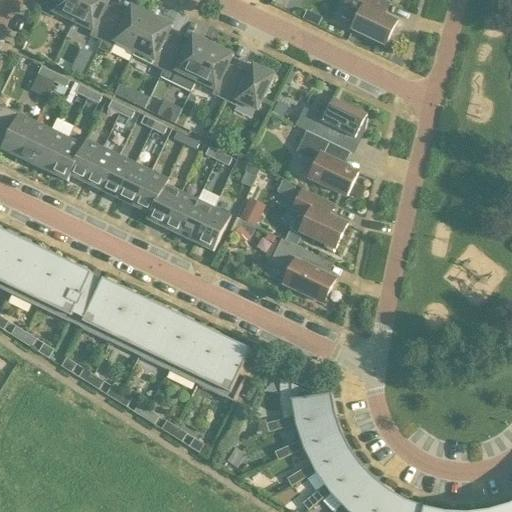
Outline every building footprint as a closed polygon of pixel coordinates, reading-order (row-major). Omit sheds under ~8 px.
[(74,22),(85,0),(47,0),(41,12),(53,18),(55,13),(74,22)] [(102,42),(118,11),(107,6),(110,0),(85,0),(74,22),(93,32),(91,36),(102,42)] [(386,46),(398,21),(375,10),(380,0),(348,0),(344,8),(360,16),(353,31),(386,46)] [(135,52),(153,16),(132,6),(128,16),(118,11),(102,42),(99,49),(111,55),(117,43),(135,52)] [(133,57),(152,66),(164,72),(179,40),(168,35),(173,26),(153,16),(135,52),(133,57)] [(197,81),(214,46),(194,36),(189,45),(179,40),(164,72),(175,77),(178,72),(197,81)] [(225,101),(240,70),(230,65),(234,55),(214,46),(197,81),(215,91),(213,95),(225,101)] [(271,94),(269,89),(276,76),(255,65),(250,75),(240,70),(225,101),(236,107),(239,102),(258,111),(266,96),(271,94)] [(55,83),(59,75),(43,67),(39,75),(55,83)] [(59,75),(55,83),(67,89),(71,81),(59,75)] [(71,105),(76,94),(78,90),(80,85),(75,83),(66,103),(71,105)] [(118,84),(114,96),(145,107),(149,95),(118,84)] [(78,90),(76,94),(88,99),(92,91),(80,85),(78,90)] [(99,105),(103,97),(92,91),(88,99),(99,105)] [(368,115),(334,99),(325,118),(305,108),(296,127),(307,132),(339,148),(345,134),(356,139),(360,131),(365,132),(369,119),(367,118),(368,115)] [(164,100),(157,115),(176,123),(182,108),(164,100)] [(113,101),(109,109),(120,115),(124,107),(113,101)] [(291,107),(278,101),(272,113),(285,119),(291,107)] [(19,158),(36,122),(8,109),(1,105),(0,107),(0,136),(7,140),(2,150),(19,158)] [(132,120),(136,112),(124,107),(120,115),(132,120)] [(145,117),(141,125),(153,130),(156,122),(145,117)] [(280,128),(282,123),(272,118),(267,128),(272,131),(280,128)] [(35,166),(53,130),(36,122),(19,158),(35,166)] [(164,136),(168,128),(156,122),(153,130),(164,136)] [(52,174),(69,138),(53,130),(35,166),(52,174)] [(177,132),(174,140),(185,146),(189,138),(177,132)] [(344,150),(339,148),(307,132),(297,154),(318,164),(310,179),(348,197),(359,173),(338,163),(344,150)] [(85,146),(84,146),(69,138),(52,174),(69,182),(71,177),(71,176),(85,146)] [(197,151),(201,143),(189,138),(185,146),(197,151)] [(87,184),(104,148),(87,140),(84,146),(85,146),(71,176),(71,177),(87,184)] [(103,192),(120,156),(104,148),(87,184),(103,192)] [(218,161),(221,153),(210,148),(206,156),(218,161)] [(229,167),(233,159),(221,153),(218,161),(229,167)] [(119,200),(136,164),(120,156),(103,192),(119,200)] [(135,208),(153,172),(136,164),(119,200),(135,208)] [(257,177),(261,169),(249,164),(246,172),(257,177)] [(152,215),(166,185),(167,186),(170,180),(153,172),(135,208),(151,215),(152,215)] [(279,191),(292,197),(296,188),(283,182),(279,191)] [(165,229),(182,193),(167,186),(166,185),(152,215),(151,215),(148,221),(165,229)] [(336,250),(348,225),(323,213),(329,202),(303,190),(293,212),(308,219),(301,233),(336,250)] [(181,237),(199,201),(182,193),(165,229),(181,237)] [(250,199),(240,219),(257,227),(267,207),(250,199)] [(198,244),(215,209),(199,201),(181,237),(198,244)] [(215,209),(198,244),(215,252),(232,217),(215,209)] [(242,226),(233,234),(243,246),(252,238),(242,226)] [(0,289),(70,323),(74,314),(79,316),(85,319),(81,328),(234,402),(235,401),(246,378),(240,375),(252,351),(104,279),(103,281),(92,276),(93,274),(0,229),(0,289)] [(268,234),(265,240),(273,244),(274,241),(276,238),(268,234)] [(324,304),(336,280),(315,269),(321,258),(283,240),(271,263),(291,273),(285,285),(324,304)] [(0,316),(0,328),(4,331),(10,322),(0,316)] [(17,327),(12,336),(22,342),(27,333),(17,327)] [(27,333),(22,342),(32,348),(37,340),(27,333)] [(49,359),(55,351),(45,344),(39,353),(49,359)] [(77,365),(67,359),(62,367),(72,374),(77,365)] [(85,370),(79,378),(89,384),(95,376),(85,370)] [(95,376),(89,384),(100,391),(105,382),(95,376)] [(264,434),(297,425),(337,414),(333,396),(311,398),(310,393),(292,384),(291,385),(293,386),(293,400),(292,400),(292,402),(293,402),(296,417),(267,424),(268,426),(262,428),(264,434)] [(112,387),(107,395),(117,402),(122,393),(112,387)] [(122,393),(117,402),(127,408),(133,400),(122,393)] [(145,419),(150,411),(140,404),(135,413),(145,419)] [(150,411),(145,419),(155,426),(160,417),(150,411)] [(279,460),(305,449),(343,433),(337,414),(297,425),(303,441),(276,453),(279,460)] [(168,422),(162,430),(172,437),(178,428),(168,422)] [(178,428),(172,437),(182,443),(188,434),(178,428)] [(292,487),(317,472),(351,450),(343,433),(305,449),(313,464),(288,479),(292,487)] [(195,439),(190,447),(200,454),(205,445),(195,439)] [(309,511),(331,493),(363,467),(351,450),(317,472),(326,485),(304,504),(309,511)] [(347,511),(349,511),(376,480),(363,467),(331,493),(343,505),(335,511),(347,511)] [(378,511),(391,492),(376,480),(349,511),(350,511),(378,511)] [(403,511),(408,502),(391,492),(378,511),(403,511)] [(403,511),(425,511),(426,509),(408,502),(403,511)]
